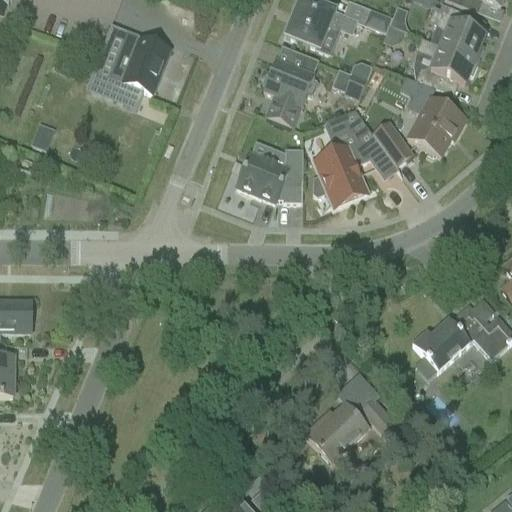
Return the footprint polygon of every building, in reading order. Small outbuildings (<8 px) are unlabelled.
[(0,0),(0,18),(3,20),(10,0),(0,0)] [(445,0),(443,7),(478,21),(482,9),(499,15),(504,0),(445,0)] [(419,9),(418,10),(430,15),(430,13),(431,12),(433,7),(421,2),(419,7),(419,9)] [(291,28),(285,42),(303,50),(316,55),(322,37),(336,43),(339,35),(351,40),(356,27),(333,18),(334,17),(319,11),(300,4),(295,18),(292,17),(288,27),(291,28)] [(433,14),(428,28),(435,33),(429,49),(440,53),(478,69),(479,67),(478,67),(483,54),(480,52),(477,51),(481,41),(461,33),(466,21),(440,11),(438,16),(433,14)] [(397,12),(394,18),(404,22),(405,19),(407,16),(397,12)] [(388,33),(388,32),(391,25),(369,16),(363,31),(385,40),(388,33)] [(385,40),(382,47),(390,50),(396,36),(388,33),(385,40)] [(143,97),(151,100),(168,57),(127,40),(109,84),(133,93),(143,97)] [(419,76),(415,89),(430,95),(436,81),(464,92),(468,82),(471,83),(476,70),(477,71),(478,69),(440,53),(429,49),(421,46),(415,59),(431,65),(426,78),(419,76)] [(265,125),(291,135),(300,114),(301,115),(306,102),(310,103),(313,102),(317,91),(316,88),(313,86),(313,84),(274,69),(269,81),(265,82),(261,91),(264,95),(262,99),(273,104),(265,125)] [(352,73),(349,81),(366,87),(371,74),(360,70),(352,73)] [(343,100),(358,106),(366,88),(351,82),(338,77),(332,94),(344,99),(343,100)] [(133,93),(125,115),(135,118),(143,97),(133,93)] [(415,130),(406,146),(423,155),(424,159),(432,164),(436,162),(440,164),(454,139),(457,141),(465,126),(447,116),(429,106),(428,107),(415,130)] [(314,186),(313,200),(317,203),(326,198),(333,214),(366,200),(354,172),(367,166),(368,166),(369,165),(369,164),(370,163),(370,162),(369,162),(369,161),(369,160),(364,153),(374,145),(372,141),(355,117),(325,130),(325,131),(336,160),(328,162),(314,168),(320,184),(314,186)] [(39,130),(30,152),(46,158),(55,136),(39,130)] [(374,145),(395,174),(411,163),(399,146),(387,130),(372,141),(374,145)] [(237,191),(235,195),(274,210),(276,207),(282,207),(282,210),(302,210),(302,194),(302,174),(302,157),(284,157),(284,167),(281,174),(267,169),(249,161),(241,180),(240,180),(238,181),(237,183),(236,184),(236,186),(236,188),(236,190),(237,191)] [(4,164),(3,173),(15,174),(16,166),(4,164)] [(500,295),(511,309),(511,264),(502,273),(511,285),(500,295)] [(426,337),(411,351),(424,364),(415,372),(416,373),(428,387),(437,379),(472,347),(490,367),(511,348),(511,340),(497,324),(488,332),(484,327),(493,319),(482,307),(471,316),(468,312),(454,325),(456,327),(452,330),(448,326),(430,342),(426,337)] [(0,309),(0,339),(29,339),(30,335),(31,335),(32,332),(32,331),(32,330),(32,327),(31,325),(30,325),(30,310),(0,309)] [(0,403),(12,404),(12,385),(8,385),(8,363),(5,363),(5,351),(0,350),(0,403)] [(305,442),(330,470),(368,433),(367,432),(373,426),(389,443),(398,434),(372,407),(361,417),(362,418),(356,424),(344,412),(324,431),(320,427),(305,442)]
